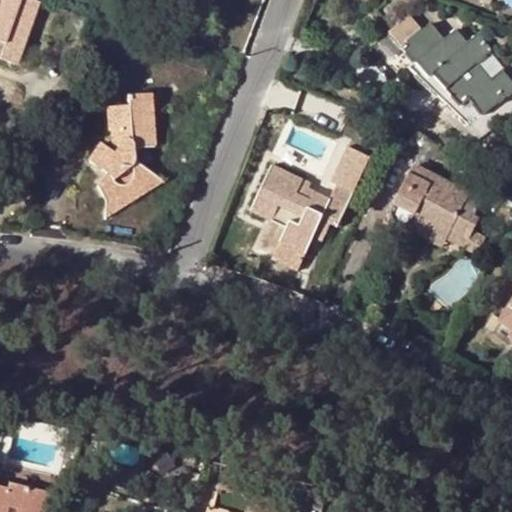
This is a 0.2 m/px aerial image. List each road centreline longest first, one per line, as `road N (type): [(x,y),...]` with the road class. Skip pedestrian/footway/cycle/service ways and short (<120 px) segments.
road 1 (residential): [(175,339),(288,0)]
road 2 (residential): [(511,459),(175,339)]
road 3 (residential): [(175,339),(0,296)]
